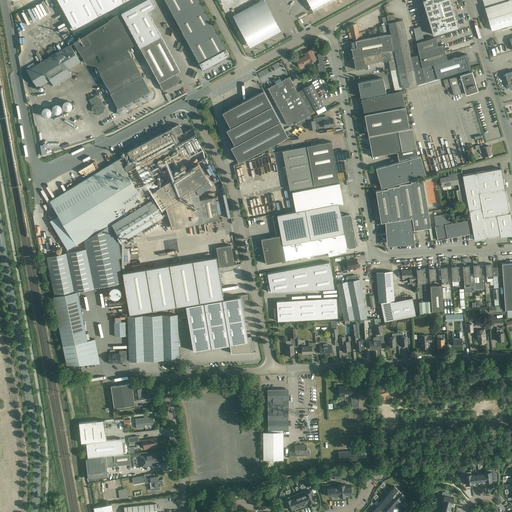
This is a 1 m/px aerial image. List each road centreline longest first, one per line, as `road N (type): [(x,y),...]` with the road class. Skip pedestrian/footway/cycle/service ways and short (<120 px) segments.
road 1 (unclassified): [(328,24),(373,255),(511,249)]
road 2 (tertiary): [(34,511),(34,427),(0,231)]
road 3 (unclassified): [(273,370),(231,180),(190,104)]
road 4 (unclassified): [(273,370),(511,356)]
road 5 (residential): [(3,0),(39,174)]
road 6 (unclassified): [(511,160),(465,0)]
road 7 (unclassified): [(39,174),(190,104)]
road 8 (unclassified): [(186,511),(164,374)]
